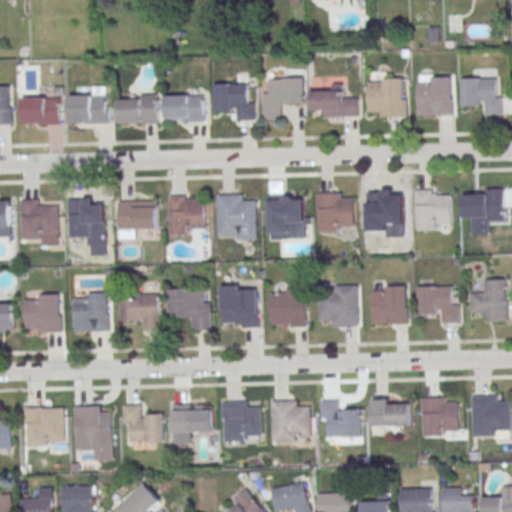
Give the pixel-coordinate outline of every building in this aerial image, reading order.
[(418,81),(434,80),(434,76),(453,76),(454,114),(419,115),(418,81)] [(463,77),(498,76),(498,96),(504,95),(504,113),(487,114),(487,104),(464,105),(463,77)] [(369,81),(370,111),(382,111),(382,116),(408,115),(408,99),(405,99),(404,77),(384,77),(384,80),(369,81)] [(270,78),(305,78),(305,103),(282,104),(282,119),(263,119),(263,93),(270,93),(270,78)] [(215,83),(254,82),(255,110),(216,111),(215,83)] [(312,89),(313,108),(325,108),(325,116),(360,115),(360,96),(345,97),(344,82),(333,82),(333,89),(312,89)] [(0,125),(12,125),(12,107),(10,107),(10,86),(0,86),(0,125)] [(143,93),(159,93),(159,121),(121,122),(120,98),(143,97),(143,93)] [(167,94),(206,93),(206,121),(168,121),(167,94)] [(70,95),(108,94),(108,104),(110,104),(110,122),(71,123),(70,95)] [(24,96),(48,95),(48,97),(61,97),(62,123),(47,124),(47,122),(25,122),(24,96)] [(466,193),(466,217),(489,216),(489,220),(506,219),(505,188),(488,188),(488,192),(466,193)] [(416,190),(417,229),(437,228),(437,223),(452,222),(451,194),(438,195),(438,192),(433,192),(433,189),(416,190)] [(366,190),(368,230),(389,230),(389,223),(406,223),(405,193),(392,193),(391,190),(366,190)] [(268,192),(268,238),(306,238),(306,192),(268,192)] [(318,193),(342,192),(342,197),(355,197),(357,226),(341,227),(341,231),(321,232),(320,215),(319,215),(318,193)] [(218,194),(219,235),(239,234),(239,240),(258,239),(257,200),(244,200),(244,194),(218,194)] [(207,234),(207,195),(170,195),(170,234),(207,234)] [(69,199),(94,198),(94,204),(105,203),(106,231),(92,232),(92,236),(73,236),(72,215),(70,216),(69,199)] [(22,199),(40,199),(40,205),(59,205),(59,233),(43,233),(43,239),(24,239),(24,217),(22,217),(22,199)] [(121,200),(160,199),(161,227),(122,228),(121,200)] [(0,200),(13,200),(13,236),(0,236),(0,200)] [(471,293),(487,292),(486,279),(507,279),(509,321),(490,322),(490,317),(484,317),(484,313),(471,313),(471,293)] [(224,284),(225,322),(238,321),(238,324),(243,324),(243,327),(260,326),(260,289),(242,289),(241,284),(224,284)] [(358,285),(360,325),(333,326),(333,320),(321,320),(319,286),(358,285)] [(418,287),(453,285),(454,304),(460,304),(461,321),(442,322),(442,309),(437,309),(438,314),(419,314),(418,287)] [(74,287),(75,325),(89,325),(89,330),(112,329),(111,292),(91,292),(90,286),(74,287)] [(408,286),(372,286),(372,324),(408,324),(408,286)] [(171,288),(172,316),(194,316),(194,329),(213,328),(212,301),(207,302),(206,287),(171,288)] [(271,288),(271,326),(307,326),(307,288),(271,288)] [(26,298),(27,327),(40,326),(40,331),(64,331),(63,293),(41,294),(41,298),(26,298)] [(161,329),(161,294),(122,294),(122,319),(142,319),(142,329),(161,329)] [(0,302),(16,302),(17,330),(0,330),(0,302)] [(473,395),(474,436),(498,435),(498,429),(511,429),(511,400),(499,400),(499,394),(473,395)] [(422,397),(446,396),(447,402),(459,401),(461,431),(445,431),(445,435),(426,435),(425,414),(423,414),(422,397)] [(363,409),(342,410),(342,399),(321,399),(322,421),(330,421),(330,445),(347,444),(347,436),(363,436),(363,409)] [(413,426),(413,399),(371,399),(371,435),(392,435),(392,426),(413,426)] [(222,401),(248,400),(249,407),(262,406),(263,435),(246,436),(247,440),(227,441),(226,418),(223,419),(222,401)] [(272,400),(273,441),(297,441),(297,436),(312,436),(311,406),(297,406),(297,400),(272,400)] [(144,414),(144,404),(125,404),(125,428),(132,428),(132,441),(165,441),(164,414),(144,414)] [(75,406),(76,449),(95,448),(95,460),(114,460),(113,411),(102,412),(102,405),(75,406)] [(213,431),(213,405),(175,405),(175,431),(213,431)] [(25,407),(45,406),(45,412),(65,411),(66,440),(49,441),(49,445),(30,446),(29,424),(26,424),(25,407)] [(0,413),(1,413),(2,419),(13,419),(14,448),(0,448),(0,413)] [(271,487),(304,480),(311,511),(296,511),(295,507),(277,511),(271,487)] [(163,502),(148,483),(110,511),(160,511),(157,507),(163,502)] [(63,511),(63,486),(94,485),(94,510),(96,510),(96,511),(63,511)] [(401,511),(401,488),(433,487),(433,511),(401,511)] [(477,511),(477,496),(466,496),(466,487),(444,487),(444,511),(477,511)] [(245,488),(265,511),(229,511),(239,504),(234,498),(245,488)] [(319,511),(319,493),(352,492),(353,511),(319,511)] [(0,511),(0,501),(1,501),(0,493),(13,493),(13,511),(0,511)] [(511,511),(511,496),(484,496),(483,511),(511,511)] [(22,511),(22,498),(52,497),(52,511),(22,511)] [(392,511),(392,501),(362,501),(362,511),(392,511)]
